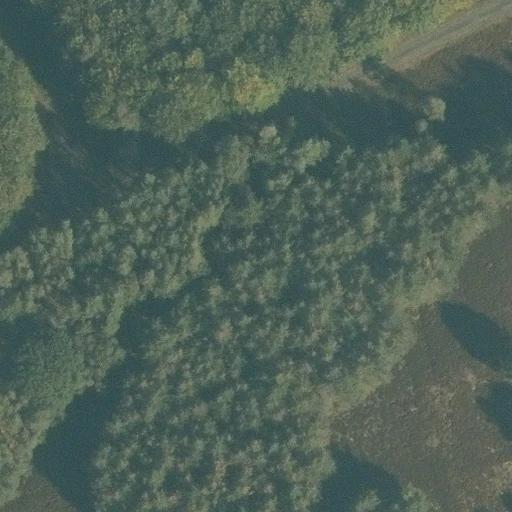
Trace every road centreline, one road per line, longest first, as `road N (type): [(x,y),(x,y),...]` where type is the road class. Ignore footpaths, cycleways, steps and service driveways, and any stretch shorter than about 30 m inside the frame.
road 1 (track): [(0,236),(506,0)]
road 2 (track): [(88,194),(0,17)]
